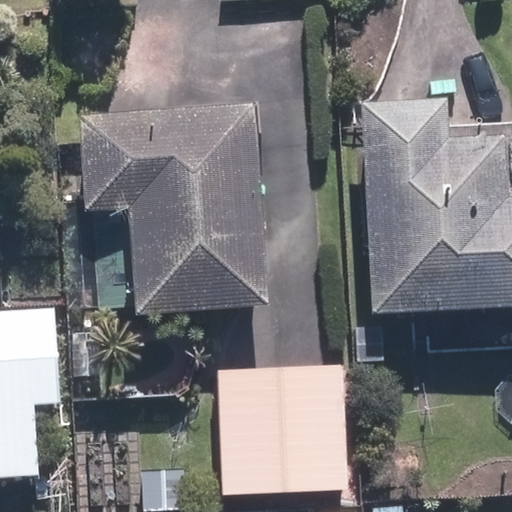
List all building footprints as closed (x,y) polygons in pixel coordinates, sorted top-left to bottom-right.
[(362,107),(373,319),(511,312),(511,204),(505,205),(502,141),(449,144),(446,103),(362,107)] [(138,302),(139,315),(265,304),(248,104),(79,118),(87,212),(94,212),(102,305),(138,302)] [(50,310),(0,313),(0,474),(38,472),(34,405),(56,404),(50,310)] [(382,325),(355,326),(356,361),(384,360),(382,325)] [(208,374),(209,493),(335,490),(332,372),(208,374)] [(178,511),(179,472),(133,471),(132,511),(178,511)]
